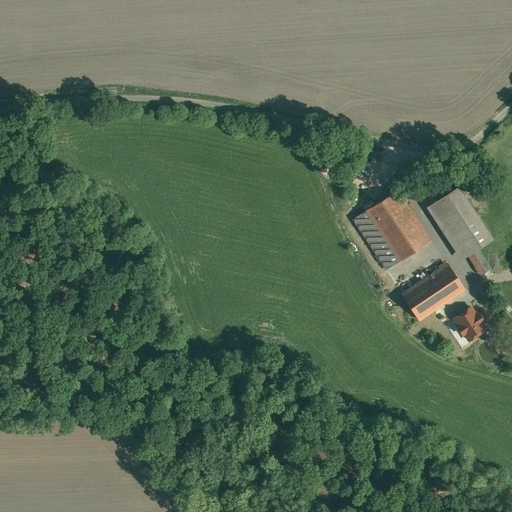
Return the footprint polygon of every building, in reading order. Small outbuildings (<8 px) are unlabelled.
[(422,172),(397,189),(406,201),(430,184),(429,184),(422,172)] [(492,238),(458,187),(432,204),(466,255),(468,254),(477,248),(492,238)] [(390,193),(353,218),(387,269),(391,266),(424,244),(390,193)] [(488,264),(477,248),(468,254),(478,270),(488,264)] [(447,263),(402,293),(420,319),(445,301),(440,294),(459,281),(447,263)] [(398,276),(391,266),(387,269),(394,279),(398,276)] [(459,281),(440,294),(445,301),(462,325),(479,313),(464,291),(465,290),(459,281)]
